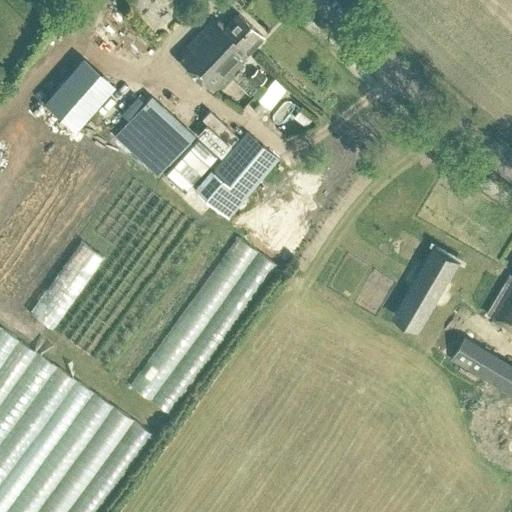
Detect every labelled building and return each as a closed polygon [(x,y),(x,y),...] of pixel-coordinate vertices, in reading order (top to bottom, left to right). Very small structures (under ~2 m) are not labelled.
[(163,30),(176,16),(158,0),(143,0),(137,6),(163,30)] [(264,36),(239,12),(224,28),(213,17),(177,54),(213,90),(245,57),(245,56),(264,36)] [(147,64),(168,43),(150,25),(129,46),(147,64)] [(86,58),(45,103),(73,129),(114,83),(86,58)] [(231,84),(244,96),(256,83),(243,71),(231,84)] [(139,101),(151,80),(145,77),(142,83),(127,75),(119,90),(139,101)] [(278,115),(273,124),(288,133),(310,96),(284,80),(266,108),(278,115)] [(114,134),(156,174),(193,135),(150,95),(114,134)] [(195,188),(228,216),(279,157),(246,129),(195,188)] [(187,408),(284,252),(165,178),(118,252),(91,235),(40,317),(187,408)] [(434,249),(394,314),(417,328),(456,263),(434,249)] [(511,272),(487,310),(511,325),(511,272)] [(0,511),(104,511),(163,422),(0,316),(0,511)] [(511,393),(511,363),(466,336),(453,359),(511,393)]
